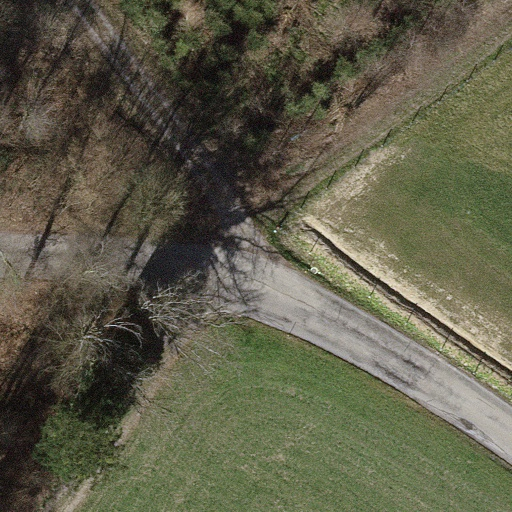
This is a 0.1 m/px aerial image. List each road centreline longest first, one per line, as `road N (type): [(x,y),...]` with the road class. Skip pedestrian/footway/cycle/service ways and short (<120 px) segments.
road 1 (track): [(70,0),(237,217),(188,328),(51,511)]
road 2 (tertiary): [(511,437),(375,346),(216,276),(0,255)]
road 3 (motorway): [(110,511),(155,0)]
